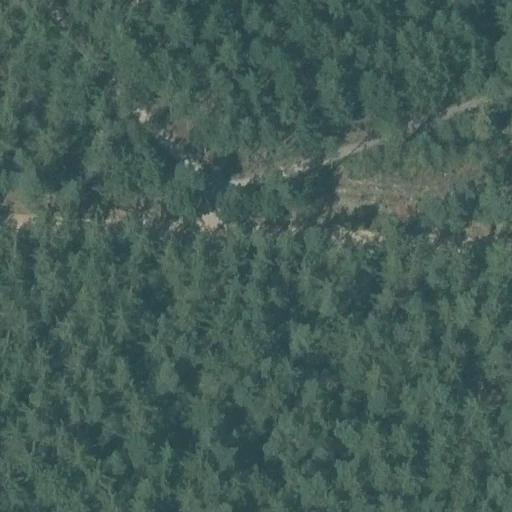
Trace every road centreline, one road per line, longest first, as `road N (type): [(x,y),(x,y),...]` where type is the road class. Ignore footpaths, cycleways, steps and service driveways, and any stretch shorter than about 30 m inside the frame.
road 1 (track): [(511,87),(209,195),(204,228)]
road 2 (track): [(511,241),(204,228)]
road 3 (track): [(209,195),(135,115),(51,0)]
road 4 (track): [(204,228),(0,216)]
